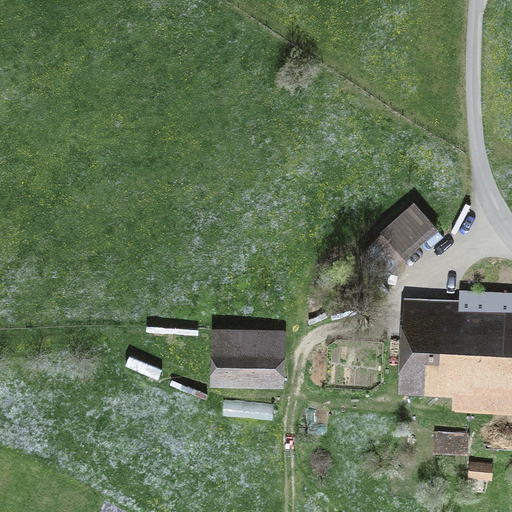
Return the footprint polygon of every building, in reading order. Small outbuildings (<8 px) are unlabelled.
[(406,257),(437,229),(413,203),(382,231),(406,257)] [(462,315),(414,313),(411,380),(459,383),(457,407),(511,410),(511,295),(464,293),(462,315)] [(213,320),(213,331),(220,331),(220,377),(285,378),(286,331),(223,331),(223,321),(213,320)] [(467,435),(437,433),(437,449),(467,450),(467,435)] [(469,477),(469,462),(436,461),(435,477),(469,477)]
